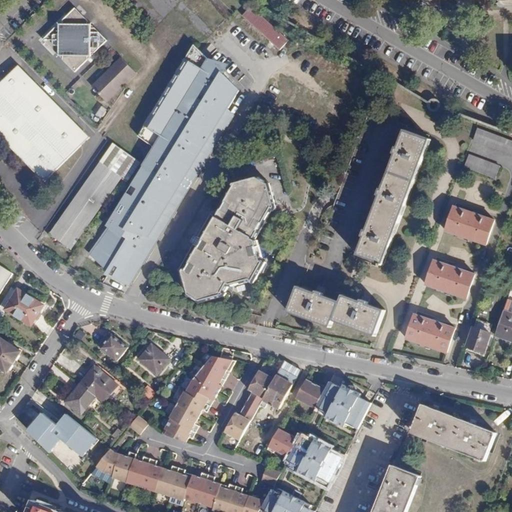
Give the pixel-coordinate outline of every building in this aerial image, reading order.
[(288,41),(251,7),(243,16),(280,50),(288,41)] [(107,41),(74,9),(43,40),(75,72),(107,41)] [(239,92),(194,45),(138,136),(155,148),(163,152),(150,172),(156,176),(154,180),(150,178),(147,177),(143,179),(141,183),(140,187),(142,191),(145,193),(143,196),(137,192),(113,230),(116,232),(99,256),(116,270),(110,277),(133,287),(199,175),(186,167),(199,147),(204,151),(239,92)] [(120,58),(92,86),(107,102),(135,73),(120,58)] [(88,138),(18,66),(0,84),(0,137),(44,182),(88,138)] [(95,113),(99,118),(107,111),(103,107),(95,113)] [(431,140),(406,130),(357,255),(382,265),(431,140)] [(511,142),(479,130),(474,142),(511,156),(511,142)] [(139,162),(114,144),(51,235),(70,249),(120,177),(126,181),(139,162)] [(500,168),(469,157),(465,169),(495,180),(500,168)] [(233,186),(217,216),(211,213),(199,236),(205,239),(201,245),(196,242),(180,270),(183,290),(188,289),(190,297),(203,303),(228,296),(226,292),(230,286),(250,280),(256,283),(268,261),(261,240),(256,238),(273,206),(275,207),(277,203),(270,181),(257,174),(234,181),(232,183),(233,186)] [(494,221),(455,207),(446,232),(486,246),(494,221)] [(0,295),(15,271),(0,261),(0,295)] [(475,276),(435,262),(426,286),(466,301),(475,276)] [(22,285),(16,282),(0,307),(0,326),(22,342),(46,306),(21,289),(22,285)] [(339,302),(298,286),(288,312),(329,328),(332,320),(372,336),(382,311),(342,295),(339,302)] [(511,299),(508,298),(495,335),(511,340),(511,299)] [(455,330),(415,316),(406,340),(446,354),(455,330)] [(490,334),(474,328),(467,348),(483,353),(490,334)] [(113,333),(102,346),(118,360),(129,346),(113,333)] [(20,354),(0,339),(0,368),(7,373),(20,354)] [(153,344),(140,360),(157,375),(171,359),(153,344)] [(236,361),(211,355),(196,376),(185,394),(195,399),(199,395),(212,402),(236,361)] [(96,367),(82,384),(97,397),(105,403),(120,386),(96,367)] [(274,380),(259,372),(248,391),(251,393),(263,400),(274,380)] [(276,376),(274,380),(263,400),(260,405),(264,408),(268,401),(279,408),(293,385),(276,376)] [(318,386),(306,380),(296,399),(315,409),(316,407),(327,388),(319,384),(318,386)] [(330,381),(327,388),(316,407),(328,414),(327,417),(343,427),(345,423),(358,430),(371,404),(369,402),(359,397),(361,394),(344,385),(342,388),(330,381)] [(82,384),(67,402),(82,415),(97,397),(82,384)] [(148,385),(141,391),(150,400),(156,393),(148,385)] [(207,413),(212,402),(199,395),(195,399),(185,394),(183,393),(169,417),(171,419),(196,432),(199,427),(195,424),(202,411),(207,413)] [(260,405),(263,400),(251,393),(239,415),(251,422),(260,405)] [(498,434),(423,405),(412,432),(486,463),(498,434)] [(44,413),(29,431),(51,452),(62,439),(83,456),(98,439),(68,414),(59,425),(44,413)] [(239,441),(251,422),(239,415),(235,413),(224,433),(239,441)] [(151,424),(140,415),(131,425),(142,434),(151,424)] [(192,439),(196,432),(171,419),(162,432),(186,442),(188,437),(192,439)] [(301,436),(281,426),(269,446),(276,450),(277,448),(291,455),(301,436)] [(315,443),(301,436),(291,455),(287,462),(302,469),(300,473),(317,481),(319,478),(331,483),(344,458),(331,452),(333,449),(316,440),(315,443)] [(115,454),(111,450),(98,467),(105,474),(114,477),(118,467),(111,464),(115,454)] [(128,457),(115,454),(111,464),(118,467),(114,477),(113,479),(128,484),(135,460),(137,455),(129,452),(128,457)] [(143,462),(135,460),(128,484),(156,493),(163,469),(156,466),(158,462),(144,458),(143,462)] [(408,511),(422,477),(394,465),(375,511),(408,511)] [(170,472),(163,469),(156,493),(182,502),(183,500),(191,475),(184,473),(185,471),(172,467),(170,472)] [(275,484),(283,470),(268,467),(263,480),(275,484)] [(199,477),(191,475),(183,500),(211,509),(219,484),(211,482),(213,477),(200,473),(199,477)] [(226,486),(219,484),(211,509),(210,510),(214,511),(240,511),(246,495),(238,493),(240,489),(226,484),(226,486)] [(273,490),(266,502),(262,510),(265,511),(316,511),(311,509),(313,506),(300,499),(302,494),(296,491),(293,496),(280,489),(278,493),(273,490)] [(266,502),(246,495),(240,511),(260,511),(262,510),(266,502)] [(60,511),(34,501),(29,511),(60,511)]
